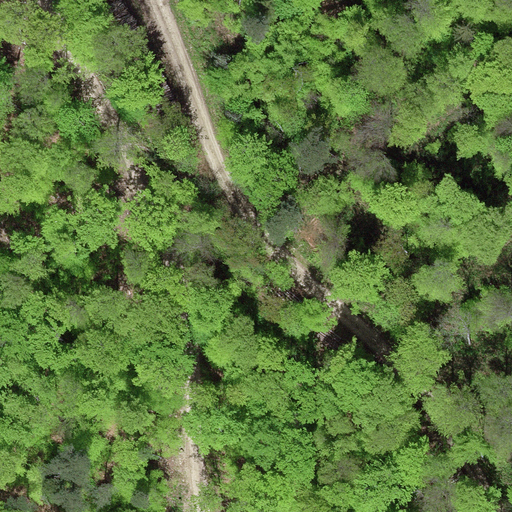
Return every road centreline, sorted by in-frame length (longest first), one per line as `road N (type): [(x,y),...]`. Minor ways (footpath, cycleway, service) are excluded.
road 1 (track): [(499,511),(390,359),(263,239),(225,187),(156,0)]
road 2 (track): [(42,0),(117,137),(188,302),(192,511)]
